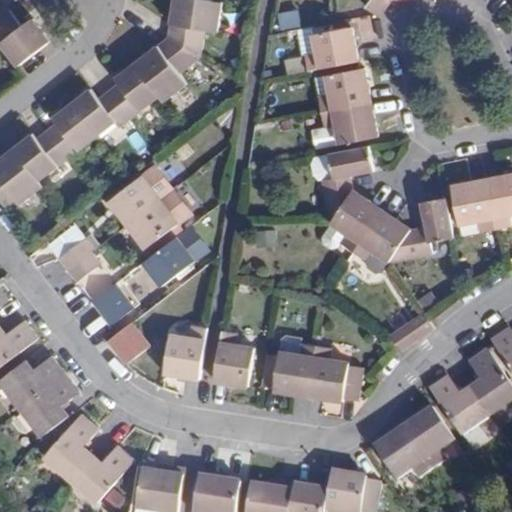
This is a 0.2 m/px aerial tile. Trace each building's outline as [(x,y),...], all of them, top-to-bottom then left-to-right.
[(224,1),(218,0),(174,0),(169,37),(114,76),(118,82),(98,97),(93,89),(54,118),(57,123),(37,137),(33,132),(0,157),(0,200),(3,204),(14,197),(17,202),(42,184),(38,178),(101,132),(117,121),(119,125),(160,95),(163,100),(188,82),(180,71),(202,56),(206,27),(219,29),(224,1)] [(370,0),(366,5),(375,14),(387,0),(370,0)] [(0,40),(0,41),(18,64),(50,40),(33,16),(20,24),(9,9),(0,6),(0,40)] [(299,9),(278,14),(282,30),(302,26),(299,9)] [(349,21),(312,29),(313,34),(350,26),(349,21)] [(312,26),(298,29),(302,58),(306,58),(309,71),(359,61),(354,31),(353,26),(350,26),(313,34),(312,29),(312,26)] [(305,72),(302,58),(285,61),(288,75),(305,72)] [(326,69),(327,75),(333,73),(354,70),(353,65),(326,69)] [(314,78),(321,112),(372,102),(366,73),(365,68),(354,70),(333,73),(327,75),(314,78)] [(372,102),(321,112),(324,127),(335,126),(338,144),(378,137),(377,130),(372,102)] [(238,105),(236,104),(218,117),(223,124),(228,121),(234,128),(238,105)] [(117,121),(101,132),(106,138),(121,127),(119,125),(117,121)] [(335,126),(324,127),(312,129),(316,148),(338,144),(335,126)] [(371,145),(314,156),(308,163),(313,181),(319,185),(323,183),(326,186),(332,222),(354,190),(351,175),(376,171),(371,145)] [(144,175),(144,174),(112,199),(129,223),(174,189),(156,166),(144,175)] [(511,175),(488,180),(497,229),(510,226),(509,216),(511,214),(511,175)] [(488,180),(456,185),(454,187),(461,224),(479,221),(482,231),(497,229),(488,180)] [(174,189),(129,223),(146,246),(148,245),(152,251),(173,235),(169,230),(192,213),(174,189)] [(354,190),(332,222),(349,234),(343,243),(355,251),(383,210),(354,190)] [(426,226),(410,229),(390,262),(431,254),(430,242),(455,238),(448,199),(422,203),(426,226)] [(410,229),(383,210),(355,251),(368,259),(374,250),(390,262),(410,229)] [(339,250),(343,243),(349,234),(332,222),(323,237),(323,243),(332,249),(339,250)] [(155,254),(145,262),(163,286),(209,251),(191,226),(175,238),(155,254)] [(256,245),(276,245),(276,229),(257,229),(256,245)] [(175,238),(173,235),(152,251),(155,254),(175,238)] [(85,237),(59,257),(68,268),(94,249),(85,237)] [(94,249),(68,268),(78,280),(105,262),(94,249)] [(374,250),(368,259),(367,261),(367,266),(377,272),(384,271),(390,262),(374,250)] [(474,267),(463,269),(465,277),(476,275),(474,267)] [(119,281),(94,301),(112,325),(137,306),(119,281)] [(0,286),(0,306),(10,299),(0,286)] [(431,292),(419,300),(427,311),(438,303),(431,292)] [(429,319),(425,314),(408,325),(418,340),(435,329),(429,319)] [(0,325),(0,373),(42,341),(25,320),(6,333),(0,325)] [(108,341),(126,365),(151,346),(133,321),(108,341)] [(201,377),(209,326),(193,324),(191,335),(172,332),(166,372),(172,373),(201,377)] [(408,325),(392,336),(402,350),(418,340),(408,325)] [(511,329),(510,327),(491,339),(494,344),(511,368),(511,329)] [(238,331),(223,329),(216,380),(243,384),(251,385),(256,345),(237,342),(238,331)] [(281,336),(279,349),(300,351),(301,341),(302,335),(288,334),(281,336)] [(273,390),(280,390),(309,395),(317,344),(301,341),(300,351),(279,349),(279,355),(268,354),(263,385),(273,387),(273,390)] [(333,347),(317,344),(309,395),(339,399),(343,400),(345,398),(360,401),(365,365),(351,363),(350,360),(332,357),(333,347)] [(511,399),(511,368),(494,344),(469,361),(482,381),(473,388),(491,414),(511,399)] [(382,348),(377,353),(381,356),(386,351),(382,348)] [(1,378),(23,406),(66,373),(53,356),(34,370),(27,359),(1,378)] [(66,373),(23,406),(44,435),(69,415),(62,405),(80,391),(66,373)] [(491,414),(473,388),(463,395),(449,375),(430,389),(461,435),(491,414)] [(499,427),(511,418),(511,399),(491,414),(499,427)] [(434,409),(431,411),(406,428),(434,470),(447,461),(440,452),(455,440),(434,409)] [(48,456),(74,479),(95,455),(84,446),(100,428),(85,414),(48,456)] [(434,470),(406,428),(378,446),(400,478),(416,468),(423,478),(434,470)] [(95,455),(74,479),(100,501),(102,499),(115,485),(139,459),(121,443),(103,462),(95,455)] [(135,505),(178,511),(180,511),(183,495),(187,468),(168,465),(167,469),(160,468),(140,466),(135,505)] [(199,497),(196,511),(238,511),(243,483),(228,481),(221,481),(222,473),(203,470),(199,497)] [(332,490),(328,511),(378,511),(383,483),(369,481),(369,476),(358,475),(335,472),(332,490)] [(249,511),(292,511),(296,485),(276,482),(276,487),(268,486),(254,484),(249,511)] [(127,495),(115,485),(102,499),(114,510),(127,495)] [(292,511),(328,511),(332,490),(320,489),(296,485),(292,511)]
